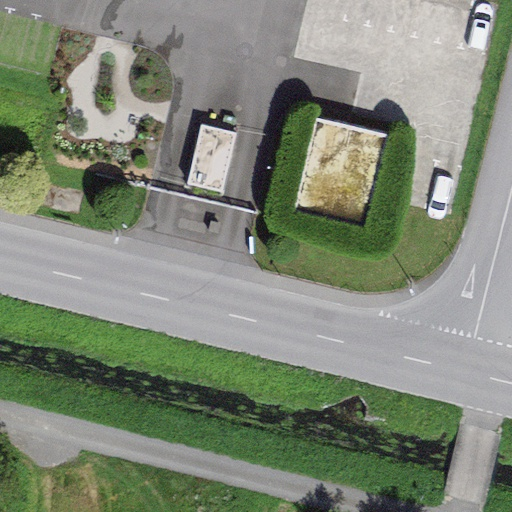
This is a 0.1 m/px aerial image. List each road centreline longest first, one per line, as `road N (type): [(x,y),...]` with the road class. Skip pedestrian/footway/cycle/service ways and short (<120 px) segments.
road 1 (unclassified): [(0,256),(475,373)]
road 2 (track): [(0,415),(370,511)]
road 3 (unclassified): [(475,373),(511,238)]
road 4 (track): [(456,511),(475,373)]
